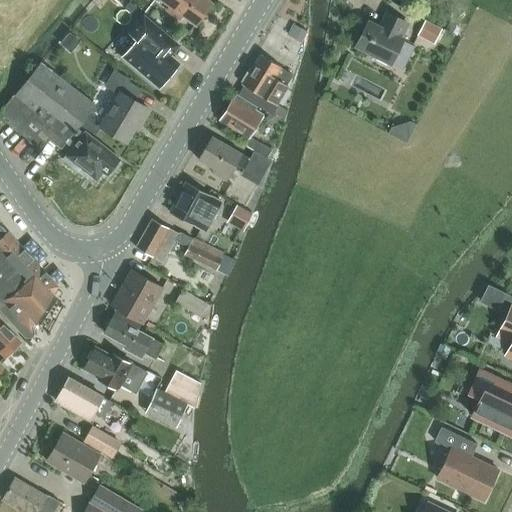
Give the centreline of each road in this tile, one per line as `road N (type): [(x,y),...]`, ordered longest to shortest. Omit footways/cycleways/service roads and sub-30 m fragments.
road 1 (tertiary): [(102,250),(132,221),(260,0)]
road 2 (tertiary): [(0,467),(98,278),(102,250)]
road 3 (tertiary): [(102,250),(68,248),(54,238),(0,162)]
